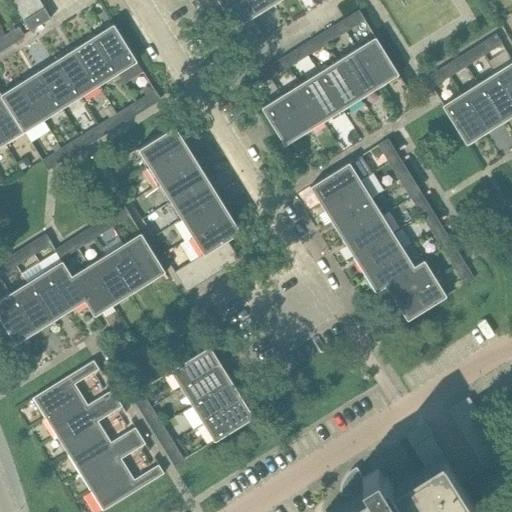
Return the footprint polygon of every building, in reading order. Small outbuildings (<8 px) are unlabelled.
[(39,0),(19,0),(13,4),(23,20),(44,7),(39,0)] [(213,0),(190,0),(196,11),(213,0)] [(224,9),(218,0),(213,0),(196,11),(203,22),(224,9)] [(235,28),(255,16),(245,0),(218,0),(224,9),(235,28)] [(271,0),(245,0),(255,16),(274,4),(271,0)] [(44,7),(23,20),(30,31),(51,18),(50,17),(47,12),(44,7)] [(364,19),(358,10),(344,19),(349,28),(364,19)] [(114,23),(94,35),(118,75),(138,63),(114,23)] [(340,34),(335,25),(320,34),(326,43),(340,34)] [(5,35),(11,44),(24,36),(18,27),(5,35)] [(1,28),(0,28),(0,50),(11,44),(5,35),(1,28)] [(326,43),(320,34),(306,43),(311,52),(326,43)] [(501,44),(495,34),(482,43),(488,52),(501,44)] [(118,75),(94,35),(75,47),(99,86),(118,75)] [(375,36),(355,48),(379,87),(399,75),(375,36)] [(75,47),(57,58),(81,98),(99,86),(75,47)] [(303,57),(297,48),(283,57),(288,66),(303,57)] [(360,98),(379,87),(355,48),(336,59),(360,98)] [(479,57),(474,48),(460,56),(466,65),(479,57)] [(454,73),(466,65),(460,56),(448,64),(454,73)] [(288,66),(283,57),(268,66),(274,75),(288,66)] [(62,109),(81,98),(57,58),(38,70),(62,109)] [(336,59),(318,71),(342,110),(360,98),(336,59)] [(511,60),(494,71),(511,100),(511,60)] [(38,70),(19,82),(43,121),(62,109),(38,70)] [(444,79),(439,70),(426,78),(431,87),(444,79)] [(265,80),(260,71),(245,80),(251,89),(265,80)] [(318,71),(299,83),(323,121),(342,110),(318,71)] [(502,123),(511,116),(511,100),(494,71),(476,82),(502,123)] [(0,93),(24,132),(43,121),(19,82),(0,93)] [(476,82),(459,93),(485,134),(502,123),(476,82)] [(299,83),(280,94),(304,133),(323,121),(299,83)] [(141,98),(147,107),(160,99),(154,90),(141,98)] [(0,136),(5,144),(24,132),(0,93),(0,136)] [(467,145),(485,134),(459,93),(441,104),(467,145)] [(280,94),(261,106),(285,145),(304,133),(280,94)] [(116,113),(122,123),(135,114),(129,105),(116,113)] [(104,121),(109,130),(122,123),(116,113),(104,121)] [(176,124),(134,149),(146,168),(187,142),(176,124)] [(79,137),(85,146),(97,138),(92,129),(79,137)] [(67,145),(72,154),(85,146),(79,137),(67,145)] [(395,152),(387,139),(378,145),(386,158),(395,152)] [(198,159),(187,142),(146,168),(156,185),(198,159)] [(42,160),(48,169),(60,161),(55,152),(42,160)] [(349,161),(309,186),(320,205),(371,173),(360,156),(350,162),(349,161)] [(22,159),(17,162),(21,170),(31,165),(26,157),(22,159)] [(208,176),(198,159),(156,185),(167,202),(208,176)] [(391,167),(399,179),(408,174),(400,161),(391,167)] [(371,173),(320,205),(331,222),(372,196),(383,189),(372,172),(371,173)] [(407,192),(416,187),(408,174),(399,179),(407,192)] [(219,194),(208,176),(167,202),(178,220),(219,194)] [(178,220),(189,237),(230,211),(219,194),(178,220)] [(331,222),(342,239),(382,214),(372,196),(331,222)] [(413,201),(421,214),(430,208),(422,196),(413,201)] [(123,206),(123,207),(110,215),(116,223),(129,215),(123,206)] [(429,227),(438,221),(430,208),(421,214),(429,227)] [(241,230),(230,211),(189,237),(200,255),(205,252),(215,246),(241,230)] [(393,231),(382,214),(342,239),(352,256),(393,231)] [(107,229),(101,220),(89,228),(94,237),(107,229)] [(94,237),(89,228),(76,236),(81,245),(94,237)] [(147,283),(165,272),(140,231),(122,242),(147,283)] [(352,256),(363,274),(404,248),(393,231),(352,256)] [(435,236),(443,249),(452,244),(444,231),(435,236)] [(38,251),(51,243),(45,234),(32,242),(38,251)] [(226,239),(215,246),(227,266),(238,259),(226,239)] [(72,251),(67,242),(54,250),(59,259),(72,251)] [(130,294),(147,283),(122,242),(105,253),(130,294)] [(460,256),(452,244),(443,249),(450,262),(460,256)] [(404,248),(363,274),(374,292),(385,286),(384,285),(415,266),(414,265),(422,260),(412,245),(405,250),(404,248)] [(217,272),(227,266),(215,246),(205,252),(217,272)] [(28,257),(23,248),(10,256),(16,264),(28,257)] [(207,279),(217,272),(205,252),(200,255),(194,258),(207,279)] [(113,305),(130,294),(105,253),(87,264),(113,305)] [(16,264),(10,256),(0,261),(0,268),(3,273),(16,264)] [(197,285),(207,279),(194,258),(184,265),(197,285)] [(384,285),(385,286),(395,302),(435,277),(424,259),(414,265),(415,266),(384,285)] [(70,275),(61,260),(43,270),(69,311),(85,301),(86,300),(70,275)] [(95,316),(113,305),(87,264),(70,275),(86,300),(85,301),(95,316)] [(186,292),(197,285),(184,265),(173,271),(186,292)] [(456,271),(464,284),(473,278),(465,265),(456,271)] [(51,322),(69,311),(43,270),(26,281),(51,322)] [(447,295),(435,277),(395,302),(406,320),(447,295)] [(34,333),(51,322),(26,281),(9,292),(34,333)] [(0,318),(16,344),(34,333),(9,292),(0,297),(0,318)] [(169,370),(181,389),(221,363),(210,345),(169,370)] [(32,397),(44,416),(81,393),(74,383),(99,368),(93,359),(32,397)] [(232,381),(221,363),(181,389),(191,406),(232,381)] [(191,406),(202,423),(243,398),(232,381),(191,406)] [(87,404),(81,393),(44,416),(56,435),(117,397),(112,389),(87,404)] [(140,390),(131,395),(139,408),(148,403),(140,390)] [(56,435),(68,454),(104,431),(98,421),(122,406),(117,397),(56,435)] [(448,409),(454,419),(474,407),(468,397),(448,409)] [(254,416),(243,398),(202,423),(214,441),(254,416)] [(480,416),(474,407),(454,419),(460,428),(480,416)] [(144,417),(152,430),(161,424),(153,412),(144,417)] [(487,426),(480,416),(460,428),(466,438),(487,426)] [(412,446),(431,435),(433,433),(426,423),(406,436),(412,446)] [(161,424),(152,430),(160,443),(169,437),(161,424)] [(466,438),(472,448),(493,436),(487,426),(466,438)] [(111,442),(104,431),(68,454),(79,473),(140,435),(135,427),(111,442)] [(79,473),(91,491),(128,469),(121,458),(145,443),(140,435),(79,473)] [(412,446),(418,456),(437,444),(431,435),(412,446)] [(499,446),(493,436),(472,448),(478,458),(499,446)] [(443,454),(437,444),(418,456),(424,465),(424,466),(443,454)] [(175,446),(166,452),(174,465),(183,459),(175,446)] [(478,458),(484,467),(505,455),(499,446),(478,458)] [(468,511),(476,507),(443,454),(424,466),(424,465),(393,485),(388,476),(384,478),(378,468),(348,487),(353,495),(326,511),(468,511)] [(134,479),(128,469),(91,491),(103,510),(164,473),(158,464),(134,479)]
